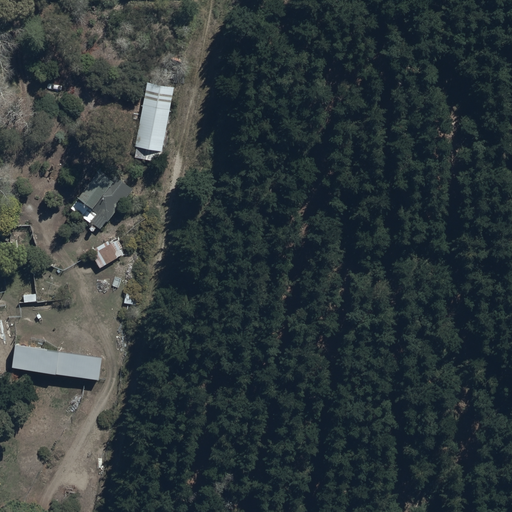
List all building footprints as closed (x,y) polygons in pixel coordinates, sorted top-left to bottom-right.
[(173,87),(147,83),(134,159),(158,162),(160,153),(162,153),(173,87)] [(107,223),(132,190),(112,175),(109,179),(99,172),(70,209),(99,231),(106,222),(107,223)] [(108,241),(89,252),(99,269),(124,255),(121,250),(123,249),(117,240),(110,244),(108,241)] [(36,294),(23,295),(24,304),(37,302),(36,294)] [(138,295),(125,294),(124,305),(137,306),(138,295)] [(102,359),(15,347),(12,369),(99,381),(102,359)]
